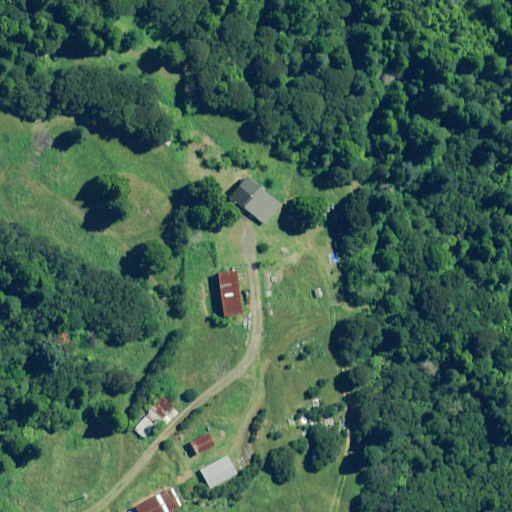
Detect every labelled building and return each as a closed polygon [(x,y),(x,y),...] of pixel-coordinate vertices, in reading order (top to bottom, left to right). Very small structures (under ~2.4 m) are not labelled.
[(279,205),(243,178),(228,198),(264,225),(279,205)] [(240,315),(234,270),(215,273),(222,318),(240,315)] [(165,412),(155,403),(133,430),(143,438),(165,412)] [(213,447),(207,434),(189,443),(196,456),(213,447)] [(235,475),(225,456),(199,471),(209,489),(235,475)] [(171,511),(179,508),(168,488),(133,507),(136,511),(171,511)]
